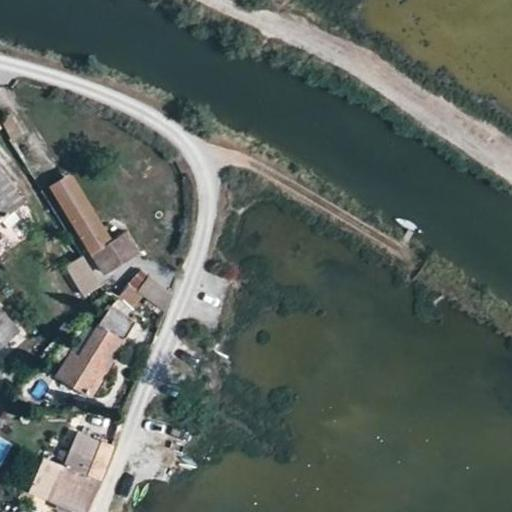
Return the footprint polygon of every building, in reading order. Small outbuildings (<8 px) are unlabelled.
[(0,225),(26,204),(0,171),(0,225)] [(50,188),(92,254),(114,240),(72,174),(50,188)] [(92,254),(106,277),(141,255),(127,232),(114,240),(92,254)] [(61,263),(79,294),(97,283),(78,253),(61,263)] [(134,264),(123,279),(132,287),(147,273),(134,264)] [(123,279),(112,293),(122,301),(132,287),(123,279)] [(110,304),(80,352),(69,346),(51,374),(83,395),(132,319),(110,304)] [(0,343),(20,326),(0,305),(0,343)] [(79,442),(69,468),(95,479),(102,461),(91,457),(94,448),(79,442)]
